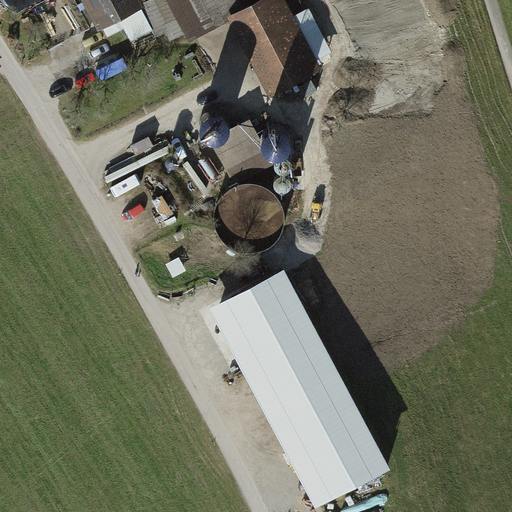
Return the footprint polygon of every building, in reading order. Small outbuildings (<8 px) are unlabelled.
[(0,0),(0,18),(5,27),(25,11),(21,1),(23,0),(0,0)] [(150,0),(88,0),(105,33),(154,8),(150,0)] [(166,0),(190,42),(237,18),(270,0),(166,0)] [(294,0),(270,0),(237,18),(275,103),(334,71),(294,0)] [(212,126),(231,179),(273,164),(278,179),(294,173),(284,143),(270,148),(257,110),(212,126)] [(207,308),(314,508),(388,469),(282,269),(207,308)]
